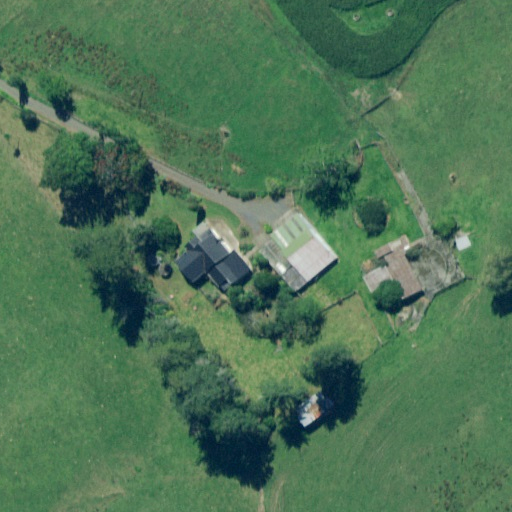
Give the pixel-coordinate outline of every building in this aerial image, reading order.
[(301,215),(260,251),(297,293),(338,258),(301,215)] [(199,247),(180,262),(199,285),(211,275),(225,291),(238,280),(252,268),(238,251),(232,255),(205,222),(195,230),(200,237),(194,242),(199,247)] [(381,302),(398,293),(403,303),(426,291),(418,276),(403,248),(363,269),(381,302)] [(161,254),(151,255),(152,267),(162,266),(161,254)] [(327,390),(298,414),(311,429),(340,406),(327,390)]
